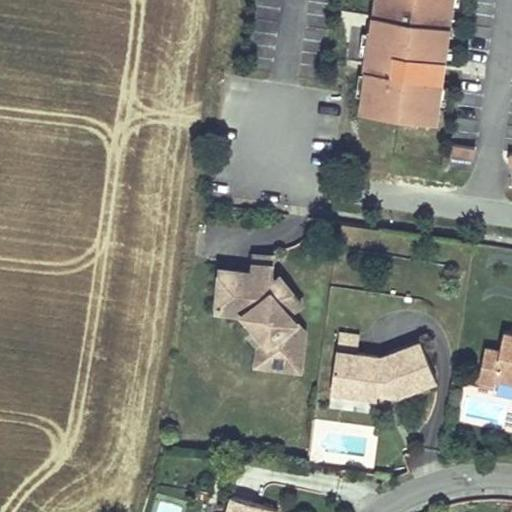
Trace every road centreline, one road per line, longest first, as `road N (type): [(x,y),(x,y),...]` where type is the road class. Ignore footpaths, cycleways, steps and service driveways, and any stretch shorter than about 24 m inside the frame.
road 1 (residential): [(267,169),(511,205)]
road 2 (residential): [(511,479),(426,489),(382,511)]
